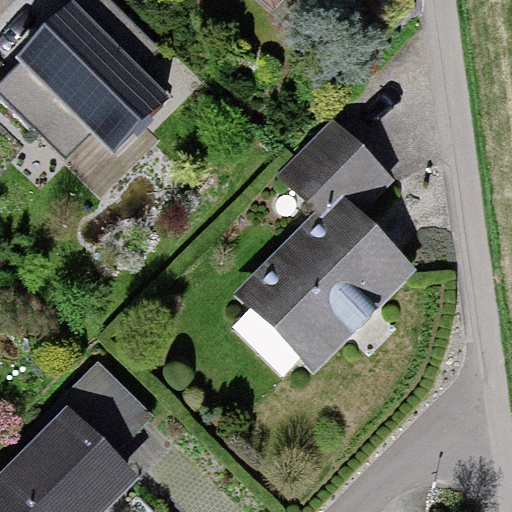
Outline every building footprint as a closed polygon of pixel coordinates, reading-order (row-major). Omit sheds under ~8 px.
[(261,0),(272,9),(279,0),(261,0)] [(114,155),(163,106),(71,15),(0,85),(0,98),(36,134),(64,106),(114,155)] [(373,173),(332,132),(286,178),(327,219),(373,173)] [(250,296),(314,361),(400,275),(345,221),(319,247),(309,237),(250,296)] [(0,511),(94,511),(124,483),(68,427),(0,495),(0,511)]
